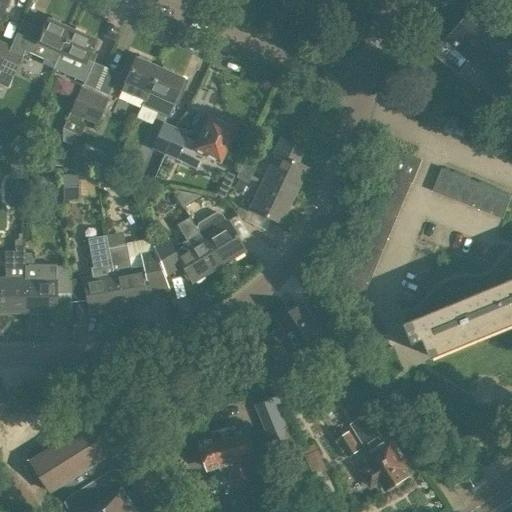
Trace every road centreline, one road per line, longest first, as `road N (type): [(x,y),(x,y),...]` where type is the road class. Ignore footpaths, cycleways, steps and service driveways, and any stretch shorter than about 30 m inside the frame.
road 1 (residential): [(367,87),(340,183),(292,258),(255,296),(157,346),(101,356),(0,357)]
road 2 (residential): [(367,87),(161,0)]
